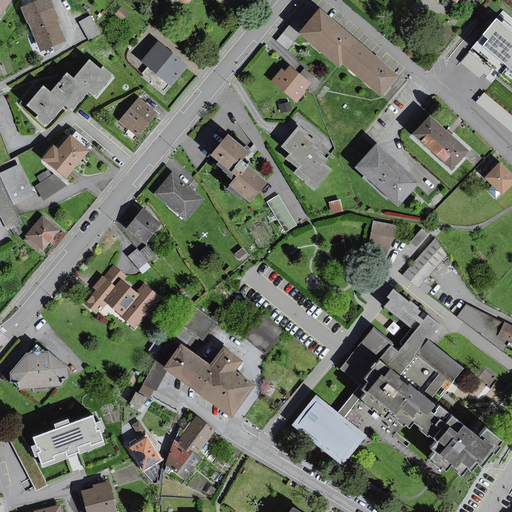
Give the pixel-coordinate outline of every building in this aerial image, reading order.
[(0,0),(0,19),(13,0),(0,0)] [(47,0),(42,0),(20,10),(40,53),(66,42),(47,0)] [(319,13),(308,3),(274,42),(285,51),(299,35),(319,13)] [(381,98),(399,78),(321,10),(319,13),(299,35),(340,70),(344,66),(381,98)] [(511,28),(496,15),(471,45),(487,59),(486,61),(511,81),(511,28)] [(99,34),(90,17),(77,24),(86,41),(99,34)] [(186,68),(158,44),(141,63),(170,87),(186,68)] [(471,50),(462,59),(482,77),(490,68),(471,50)] [(43,87),(27,105),(38,114),(36,117),(46,125),(65,102),(72,108),(88,89),(96,95),(112,75),(103,68),(101,71),(90,61),(75,79),(67,73),(61,81),(51,93),(43,87)] [(281,69),(270,82),(296,103),(309,87),(313,90),(319,83),(302,69),(298,74),(288,66),(284,72),(281,69)] [(511,128),(511,112),(485,90),(477,99),(511,128)] [(156,114),(138,99),(118,122),(137,138),(156,114)] [(449,134),(430,117),(415,133),(452,167),(467,151),(449,134)] [(321,140),(301,125),(285,146),(293,152),(289,157),(301,166),(297,172),(319,189),(334,168),(327,163),(331,159),(323,153),(325,150),(318,145),(321,140)] [(253,152),(232,134),(214,154),(240,176),(232,185),(253,202),(271,181),(246,160),(253,152)] [(81,145),(71,136),(60,150),(54,146),(44,159),(67,177),(89,151),(81,145)] [(400,166),(377,145),(357,167),(398,204),(418,182),(400,166)] [(511,182),(511,175),(500,163),(496,167),(486,177),(502,193),(511,182)] [(30,186),(20,165),(0,174),(14,204),(34,195),(30,186)] [(205,196),(174,170),(155,192),(186,219),(205,196)] [(36,186),(45,199),(65,185),(54,176),(36,186)] [(281,193),(269,200),(287,231),(299,224),(281,193)] [(339,200),(328,202),(330,214),(342,212),(339,200)] [(163,222),(145,206),(128,224),(146,240),(163,222)] [(51,240),(59,230),(42,215),(25,236),(28,238),(26,240),(39,251),(42,247),(43,249),(51,240)] [(397,223),(375,218),(367,255),(384,261),(397,235),(397,223)] [(429,232),(424,227),(412,239),(417,244),(429,232)] [(448,253),(437,235),(404,272),(422,285),(448,253)] [(131,251),(140,265),(156,253),(148,243),(140,248),(138,246),(131,251)] [(238,261),(246,255),(240,248),(233,254),(238,261)] [(127,273),(114,262),(94,285),(97,288),(84,302),(97,314),(108,301),(122,313),(141,291),(124,276),(127,273)] [(411,299),(396,287),(390,294),(393,297),(386,305),(412,325),(402,338),(406,342),(401,348),(394,342),(396,340),(376,323),(341,366),(361,383),(340,409),(346,415),(362,396),(387,416),(380,424),(392,434),(403,420),(411,427),(416,421),(425,427),(423,429),(430,435),(432,432),(440,438),(435,444),(441,448),(434,457),(450,470),(454,465),(466,474),(472,466),(476,470),(483,462),(486,465),(498,450),(500,452),(506,445),(504,443),(507,439),(490,426),(484,433),(468,421),(467,423),(435,397),(444,385),(448,388),(466,365),(431,337),(443,322),(430,313),(427,317),(420,312),(424,307),(412,297),(411,299)] [(194,303),(181,322),(206,339),(219,320),(194,303)] [(511,327),(465,305),(456,316),(500,349),(511,354),(511,327)] [(286,329),(264,312),(246,335),(268,352),(286,329)] [(184,340),(166,365),(235,414),(259,381),(240,367),(247,357),(226,342),(213,360),(184,340)] [(160,346),(153,341),(148,350),(155,354),(160,346)] [(62,386),(68,377),(67,367),(37,343),(28,353),(11,372),(12,382),(21,389),(62,386)] [(509,391),(483,371),(464,395),(472,401),(478,393),(496,407),(509,391)] [(142,408),(147,397),(136,392),(130,403),(142,408)] [(316,396),(291,425),(342,467),(367,437),(346,415),(340,409),(316,396)] [(92,413),(31,435),(42,465),(67,456),(66,453),(78,449),(79,452),(104,443),(100,432),(103,430),(99,419),(94,420),(92,413)] [(214,431),(198,417),(179,444),(175,441),(167,464),(185,478),(200,458),(196,455),(214,431)] [(145,431),(140,422),(134,425),(139,434),(145,431)] [(131,448),(144,469),(160,460),(147,438),(131,448)] [(103,511),(118,509),(112,479),(84,484),(89,511),(103,511)] [(63,511),(61,501),(25,509),(25,511),(63,511)] [(310,511),(312,510),(297,501),(290,511),(287,509),(284,511),(310,511)]
